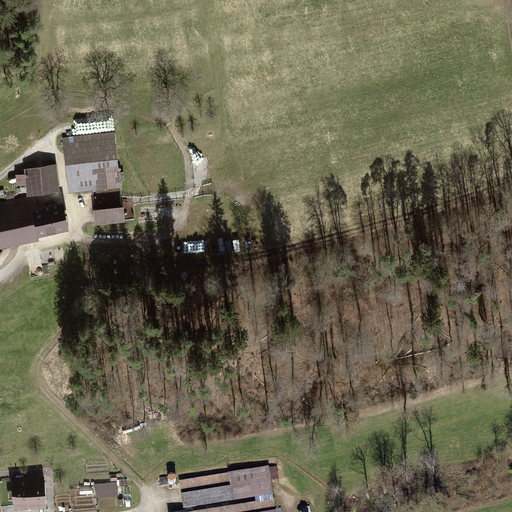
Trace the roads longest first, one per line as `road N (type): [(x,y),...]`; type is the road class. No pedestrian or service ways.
road 1 (track): [(153,507),(139,481),(41,379),(39,361),(92,289),(82,238)]
road 2 (track): [(182,227),(218,190),(221,120),(207,0)]
road 3 (track): [(82,238),(60,157),(41,153),(0,178)]
